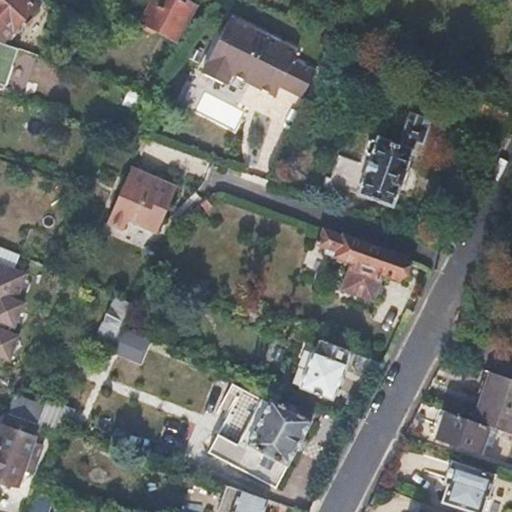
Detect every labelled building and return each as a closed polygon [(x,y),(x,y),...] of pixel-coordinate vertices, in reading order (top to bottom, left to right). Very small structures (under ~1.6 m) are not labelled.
[(28,0),(0,0),(0,40),(5,42),(37,8),(28,0)] [(196,8),(180,0),(155,0),(144,22),(179,42),(196,8)] [(236,21),(213,77),(239,88),(242,78),(303,100),(321,54),(236,21)] [(146,106),(150,95),(133,87),(127,97),(146,106)] [(479,113),(510,129),(511,125),(511,100),(490,92),(479,113)] [(438,123),(418,115),(407,143),(388,137),(385,140),(378,140),(374,149),(376,154),(379,155),(365,192),(398,206),(407,184),(411,185),(415,173),(412,172),(423,142),(430,145),(438,123)] [(131,165),(109,220),(124,226),(128,215),(158,228),(176,185),(131,165)] [(327,229),(322,241),(343,250),(345,257),(359,261),(358,266),(355,266),(346,288),(373,300),(385,278),(381,275),(383,271),(399,279),(403,276),(406,278),(410,275),(413,271),(413,269),(412,266),(411,264),(409,259),(327,229)] [(0,354),(11,358),(20,332),(10,329),(12,323),(16,325),(25,300),(18,297),(27,271),(0,260),(0,319),(0,320),(0,354)] [(139,350),(146,334),(125,325),(134,303),(135,302),(115,293),(101,330),(117,337),(116,339),(139,350)] [(343,363),(348,349),(325,340),(320,354),(317,352),(303,387),(334,400),(347,366),(343,363)] [(358,372),(379,380),(386,365),(358,353),(353,363),(358,372)] [(511,434),(511,380),(487,372),(471,420),(488,426),(497,429),(511,434)] [(34,420),(55,428),(65,402),(44,394),(34,420)] [(312,422),(274,400),(237,464),(275,487),(312,422)] [(31,417),(9,410),(5,420),(27,428),(31,417)] [(471,420),(466,418),(457,445),(480,452),(483,443),(488,426),(471,420)] [(488,426),(483,443),(491,445),(497,429),(488,426)] [(7,427),(0,445),(0,448),(29,459),(35,437),(7,427)] [(29,459),(0,448),(0,477),(19,486),(25,471),(36,475),(40,463),(29,459)] [(444,483),(447,484),(442,500),(479,511),(492,476),(452,462),(444,483)] [(264,511),(269,500),(231,485),(225,500),(228,502),(225,511),(264,511)] [(37,507),(53,511),(58,499),(42,494),(37,507)] [(441,511),(434,509),(418,503),(415,511),(441,511)]
